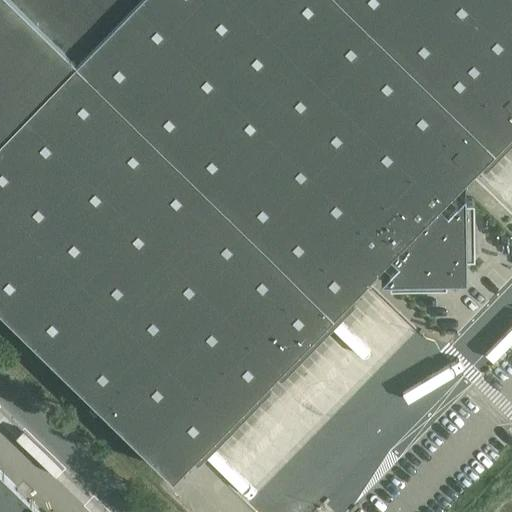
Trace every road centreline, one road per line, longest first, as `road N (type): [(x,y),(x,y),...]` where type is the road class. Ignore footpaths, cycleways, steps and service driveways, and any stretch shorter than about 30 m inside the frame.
road 1 (unknown): [(397,511),(506,396),(468,360)]
road 2 (unclassified): [(130,511),(0,385)]
